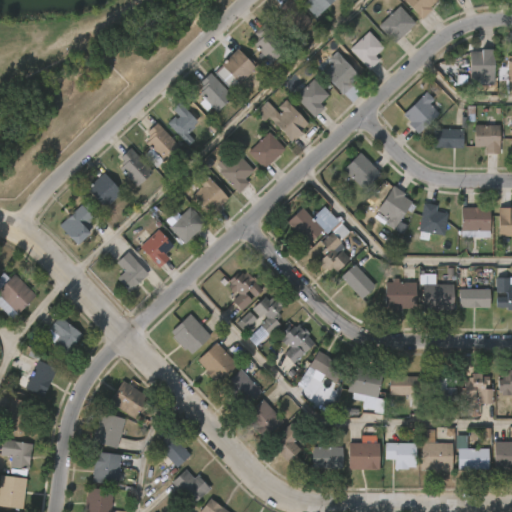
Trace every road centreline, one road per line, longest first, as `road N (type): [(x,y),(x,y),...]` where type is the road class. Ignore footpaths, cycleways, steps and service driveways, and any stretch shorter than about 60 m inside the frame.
road 1 (residential): [(511,21),(476,26),(431,54),(110,358),(77,419),(61,511)]
road 2 (residential): [(0,223),(21,231),(76,279),(285,493),(359,506),(511,503)]
road 3 (residential): [(21,231),(42,196),(247,0)]
road 4 (residential): [(251,223),(333,312),(367,334),(511,342)]
road 5 (residential): [(367,113),(429,173),(511,183)]
